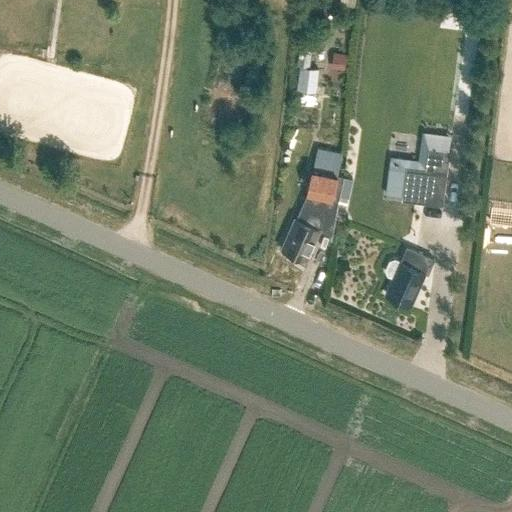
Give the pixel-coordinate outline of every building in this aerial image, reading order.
[(443,0),(443,9),(473,13),(475,0),(443,0)] [(298,90),(317,93),(320,68),(311,67),(301,66),(298,90)] [(320,229),(334,236),(339,197),(348,198),(351,179),(337,175),(342,152),(318,149),(315,169),(313,169),(308,196),(307,196),(298,219),(284,248),(292,252),(291,254),(302,259),(303,257),(306,259),(320,229)] [(443,205),(450,152),(429,150),(426,170),(407,167),(402,200),(443,205)] [(382,151),(378,188),(396,190),(399,153),(382,151)] [(428,274),(435,259),(408,247),(401,262),(392,258),(388,260),(384,270),(385,274),(393,278),(386,294),(411,306),(426,273),(428,274)]
